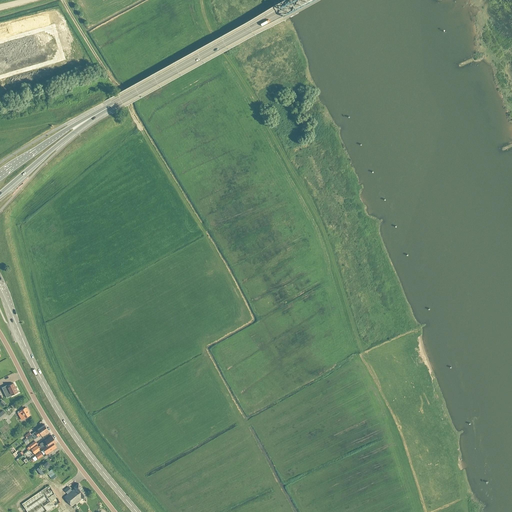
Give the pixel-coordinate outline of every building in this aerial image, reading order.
[(7,397),(18,392),(13,383),(7,386),(7,385),(2,387),(7,397)] [(30,415),(25,407),(20,410),(21,411),(18,413),(22,419),(30,415)] [(36,434),(46,428),(44,424),(37,429),(38,430),(34,432),(35,434),(36,433),(36,434)] [(36,434),(33,436),(35,439),(41,435),(42,436),(49,431),(46,428),(36,434)] [(27,438),(29,440),(33,436),(32,434),(29,436),(31,434),(29,432),(23,437),(25,440),(27,438)] [(41,447),(54,439),(52,435),(39,444),(40,445),(38,446),(37,445),(31,449),(34,454),(40,450),(41,450),(43,449),(41,447)] [(43,449),(46,453),(56,447),(54,445),(56,443),(54,439),(41,447),(43,449)] [(37,443),(35,441),(29,445),(30,446),(27,448),(28,450),(37,443)] [(45,472),(40,466),(36,469),(42,475),(45,472)] [(57,475),(52,469),(47,472),(53,479),(57,475)] [(65,487),(72,483),(70,479),(63,482),(65,487)] [(78,483),(74,487),(75,488),(64,497),(72,506),(82,498),(83,499),(88,495),(78,483)] [(27,511),(45,511),(60,502),(49,485),(22,503),(27,511)]
